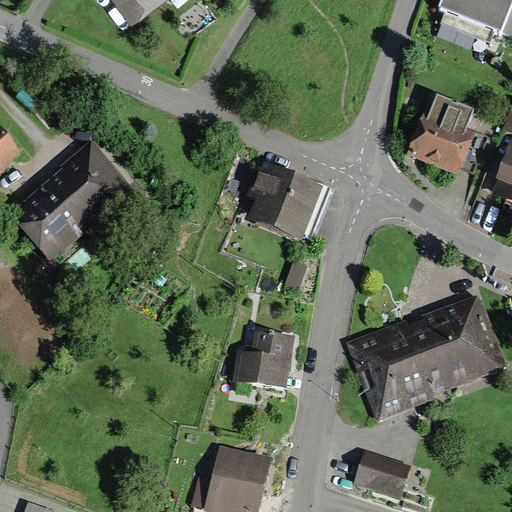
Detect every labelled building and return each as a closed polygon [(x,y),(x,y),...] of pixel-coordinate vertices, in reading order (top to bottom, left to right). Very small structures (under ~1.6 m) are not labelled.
[(112,0),(132,26),(168,0),(112,0)] [(511,7),(511,0),(440,0),(437,10),(445,13),(440,26),(487,45),(493,30),(501,34),(511,7)] [(424,112),(408,155),(459,175),(476,132),(466,128),(474,108),(438,95),(431,114),(424,112)] [(0,173),(20,156),(0,133),(0,173)] [(9,215),(50,262),(132,190),(91,143),(9,215)] [(511,150),(495,192),(511,199),(511,150)] [(303,242),(324,187),(262,164),(250,197),(255,198),(247,221),(303,242)] [(308,267),(294,262),(286,283),(299,289),(308,267)] [(349,342),(378,422),(439,400),(437,394),(509,368),(481,294),(349,342)] [(238,382),(288,388),(294,338),(256,333),(254,349),(242,347),(238,382)] [(204,472),(196,509),(208,511),(257,511),(270,458),(221,447),(215,475),(204,472)] [(413,477),(416,467),(367,454),(364,464),(413,477)] [(354,485),(398,499),(404,478),(361,464),(354,485)] [(52,511),(28,503),(24,511),(52,511)]
